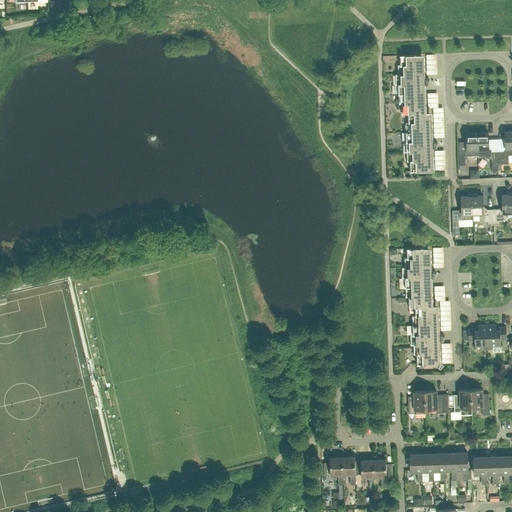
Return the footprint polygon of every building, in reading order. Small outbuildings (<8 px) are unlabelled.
[(402,114),(408,114),(408,113),(423,112),(423,93),(422,84),(426,84),(427,84),(428,84),(428,83),(429,83),(429,82),(430,81),(430,80),(429,79),(429,78),(428,78),(427,78),(426,78),(422,78),(421,54),(418,54),(400,55),(401,65),(398,65),(398,74),(395,74),(395,85),(398,85),(399,104),(402,104),(402,114)] [(435,141),(434,141),(430,141),(429,112),(426,112),(423,112),(408,113),(408,114),(409,122),(406,122),(406,141),(403,141),(404,152),(407,152),(407,162),(410,162),(410,171),(428,170),(431,170),(430,147),(434,147),(435,147),(436,147),(436,146),(437,146),(437,145),(438,144),(438,143),(437,142),(436,141),(435,141)] [(511,131),(505,132),(505,148),(503,151),(497,151),(498,164),(509,164),(508,155),(511,155),(511,131)] [(464,153),(459,153),(459,165),(465,165),(465,157),(478,157),(478,150),(477,132),(466,133),(467,150),(466,150),(464,151),(464,153)] [(477,132),(478,150),(489,150),(488,132),(477,132)] [(508,217),(507,213),(511,212),(511,192),(509,192),(507,194),(502,194),(502,205),(499,209),(493,209),(494,224),(500,223),(500,221),(504,221),(508,217)] [(487,222),(488,224),(494,224),(493,209),(487,209),(484,206),(483,195),(478,195),(476,193),(472,194),(473,214),(479,214),(479,218),(484,222),(487,222)] [(462,219),(462,215),(473,214),(472,194),(468,194),(466,196),(461,196),(462,210),(452,210),(453,227),(459,227),(459,219),(462,219)] [(440,263),(439,244),(430,244),(431,263),(440,263)] [(434,270),(433,270),(432,271),(429,271),(428,247),(425,247),(407,248),(407,258),(404,258),(405,267),(402,267),(402,278),(405,278),(406,297),(409,297),(409,298),(409,302),(409,307),(415,307),(415,306),(430,305),(429,286),(429,277),(433,277),(434,277),(435,276),(436,276),(436,275),(436,274),(436,273),(436,272),(435,271),(434,271),(434,270)] [(442,334),(441,333),(441,334),(437,334),(436,305),(433,305),(430,305),(415,306),(415,307),(415,315),(412,315),(413,334),(410,334),(411,345),(414,345),(414,355),(417,355),(417,364),(435,363),(438,363),(437,340),(441,340),(442,340),(443,340),(443,339),(444,339),(444,338),(445,337),(445,336),(444,335),(444,334),(443,334),(442,334)] [(475,340),(475,346),(483,346),(483,349),(488,349),(487,324),(478,325),(478,328),(468,328),(469,340),(475,340)] [(496,327),(496,324),(487,324),(488,349),(495,349),(495,351),(501,351),(501,339),(507,339),(506,327),(496,327)] [(472,408),(483,407),(483,415),(489,414),(489,393),(482,394),(482,388),(471,389),(472,408)] [(472,414),(472,408),(471,389),(460,389),(460,394),(454,395),(454,412),(461,412),(461,415),(472,414)] [(408,396),(409,413),(415,413),(415,414),(426,414),(426,410),(425,390),(414,391),(414,396),(408,396)] [(448,394),(436,394),(436,390),(425,390),(426,410),(436,409),(437,413),(449,412),(448,394)] [(452,480),(457,480),(456,470),(456,452),(444,453),(445,470),(451,470),(452,480)] [(468,470),(467,452),(456,452),(456,470),(463,470),(463,479),(468,479),(468,470)] [(338,485),(344,485),(343,475),(342,457),(336,457),(335,454),(333,454),(333,453),(330,453),(330,457),(330,462),(324,462),(325,475),(331,475),(338,475),(338,485)] [(356,474),(355,461),(355,456),(348,456),(348,454),(345,454),(345,453),(342,453),(342,457),(343,475),(350,474),(350,484),(356,484),(355,474),(356,474)] [(429,481),(434,481),(434,471),(433,453),(422,454),(422,471),(429,471),(429,481)] [(440,480),(445,480),(445,470),(444,453),(433,453),(434,471),(440,471),(440,480)] [(410,454),(410,472),(417,471),(418,481),(423,481),(422,471),(422,454),(410,454)] [(376,456),(376,455),(373,455),(373,459),(374,477),(381,477),(382,487),(387,487),(386,477),(387,477),(387,476),(393,476),(392,464),(386,464),(386,459),(379,459),(379,456),(376,456)] [(497,473),(504,473),(504,483),(509,483),(509,473),(508,455),(497,456),(497,473)] [(370,487),(375,487),(374,477),(373,459),(367,459),(367,457),(364,457),(364,456),(361,456),(361,460),(361,461),(355,461),(356,474),(362,474),(362,478),(369,477),(370,487)] [(474,457),(474,474),(481,474),(481,484),(486,484),(486,474),(486,456),(474,457)] [(486,474),(492,474),(493,483),(498,483),(497,473),(497,456),(486,456),(486,474)]
